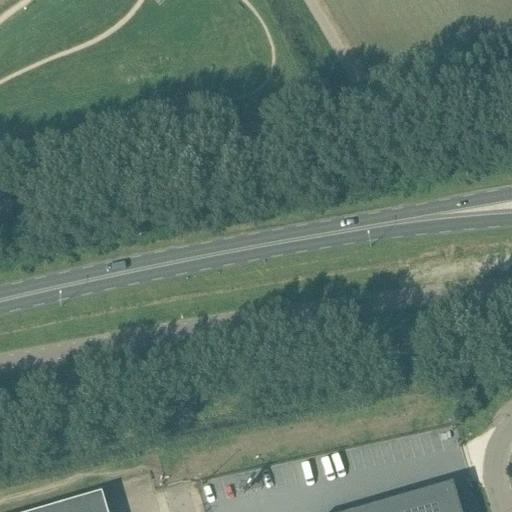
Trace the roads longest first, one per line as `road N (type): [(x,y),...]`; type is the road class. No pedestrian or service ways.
road 1 (unclassified): [(0,368),(343,310),(511,291)]
road 2 (primary): [(0,302),(421,219)]
